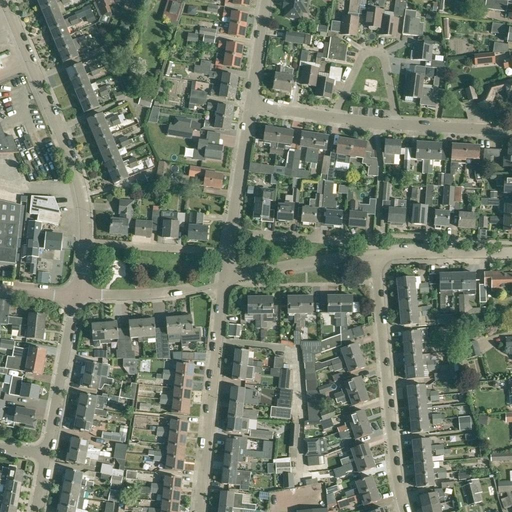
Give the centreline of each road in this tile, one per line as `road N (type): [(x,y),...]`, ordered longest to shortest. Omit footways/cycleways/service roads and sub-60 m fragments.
road 1 (residential): [(78,295),(207,288),(307,263),(377,257)]
road 2 (residential): [(84,242),(70,153),(6,0)]
road 3 (residential): [(405,511),(377,257)]
road 4 (residential): [(334,119),(252,106),(265,0)]
road 5 (residential): [(200,511),(218,341)]
road 6 (residential): [(45,454),(78,295)]
road 7 (residential): [(397,126),(385,59),(375,52),(362,57),(334,119)]
road 8 (residential): [(228,253),(84,242)]
road 9 (residential): [(377,257),(511,254)]
